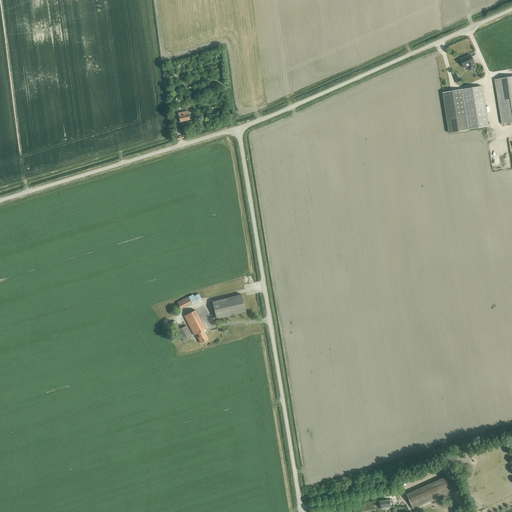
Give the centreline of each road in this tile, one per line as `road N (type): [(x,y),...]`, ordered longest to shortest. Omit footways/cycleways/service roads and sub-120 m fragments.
road 1 (unclassified): [(299,511),(238,129)]
road 2 (unclassified): [(238,129),(511,9)]
road 3 (unclassified): [(0,199),(238,129)]
